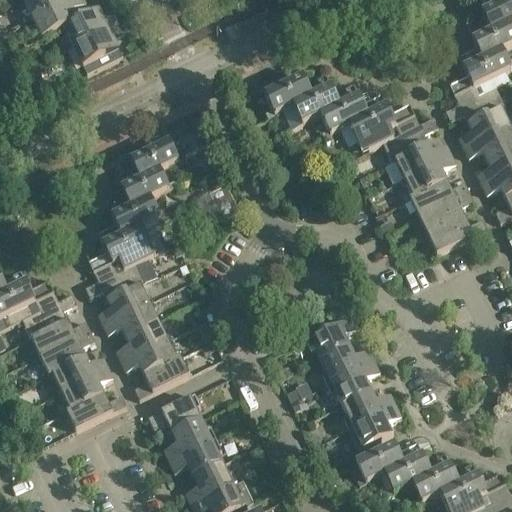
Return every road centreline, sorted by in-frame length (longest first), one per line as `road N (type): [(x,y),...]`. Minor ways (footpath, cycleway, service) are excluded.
road 1 (residential): [(0,166),(192,71)]
road 2 (residential): [(269,231),(192,71)]
road 3 (residential): [(269,231),(346,249),(378,301),(403,311)]
road 4 (residential): [(316,511),(243,361)]
road 5 (unclassified): [(192,71),(341,0)]
road 6 (residential): [(507,365),(464,281),(403,311)]
road 7 (residential): [(243,361),(222,312),(226,291),(269,231)]
road 8 (residential): [(132,417),(243,361)]
